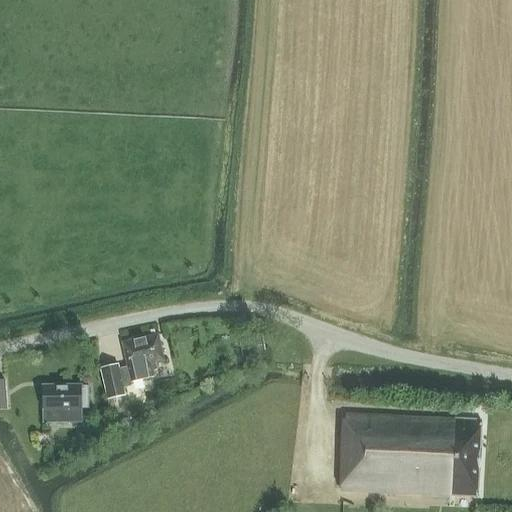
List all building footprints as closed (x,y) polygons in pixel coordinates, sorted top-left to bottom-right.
[(163,362),(157,335),(122,343),(128,368),(118,370),(122,387),(129,386),(131,382),(153,377),(150,365),(163,362)] [(262,348),(254,349),(253,339),(244,341),(246,357),(263,354),(262,348)] [(108,400),(124,396),(122,387),(118,370),(117,365),(100,368),(108,400)] [(42,387),(42,410),(42,422),(81,422),(81,414),(85,414),(85,409),(88,409),(87,386),(42,387)] [(117,418),(113,399),(107,400),(111,419),(117,418)] [(477,496),(481,421),(439,419),(344,415),(339,491),(434,495),(477,496)] [(116,438),(133,433),(129,418),(111,423),(116,438)] [(95,429),(96,436),(102,439),(109,438),(113,431),(111,425),(105,421),(99,423),(95,429)]
